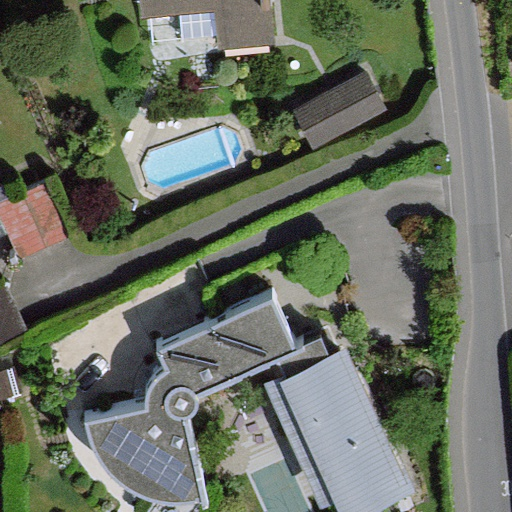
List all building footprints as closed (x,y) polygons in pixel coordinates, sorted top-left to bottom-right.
[(267,0),(146,0),(147,3),(181,0),(187,0),(221,0),(224,36),(270,32),(267,0)] [(221,0),(187,0),(181,0),(183,36),(224,36),(221,0)] [(383,100),(370,74),(302,109),(316,136),(383,100)] [(50,179),(0,202),(0,210),(22,256),(74,231),(50,179)] [(0,336),(27,325),(7,280),(0,282),(0,336)] [(275,287),(212,315),(236,370),(237,372),(280,352),(289,372),(280,376),(331,487),(341,483),(384,477),(397,471),(341,347),(333,351),(322,329),(298,338),(275,287)] [(236,370),(212,315),(159,340),(168,360),(161,365),(154,371),(149,382),(148,396),(88,410),(91,429),(98,444),(104,454),(115,466),(128,476),(143,484),(164,489),(182,491),(207,488),(189,407),(196,402),(199,396),(199,387),(236,370)] [(261,469),(278,511),(317,511),(295,455),(261,469)]
